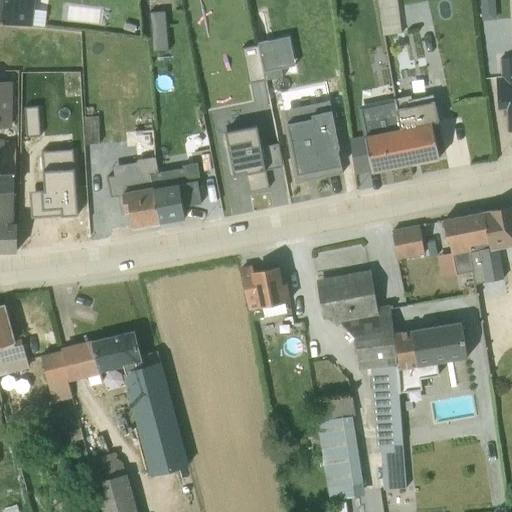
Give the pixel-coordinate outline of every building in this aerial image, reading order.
[(34,0),(0,0),(0,20),(44,25),(46,9),(33,7),(34,0)] [(396,0),(377,0),(382,34),(401,32),(396,0)] [(497,15),(496,0),(481,0),(482,15),(497,15)] [(169,45),(168,6),(154,7),(155,46),(169,45)] [(250,78),(285,71),(283,59),(296,57),(291,30),(243,39),(250,78)] [(511,126),(511,56),(499,57),(500,73),(495,74),(497,106),(503,106),(503,113),(507,114),(508,127),(511,126)] [(0,79),(0,124),(11,124),(11,79),(0,79)] [(410,94),(398,96),(398,101),(394,102),(405,163),(438,156),(432,121),(437,119),(433,100),(430,100),(429,94),(411,98),(410,98),(410,94)] [(298,180),(342,171),(328,99),(283,108),(298,180)] [(133,109),(132,110),(135,159),(136,159),(139,174),(136,175),(138,186),(121,189),(125,209),(129,209),(132,225),(158,221),(150,172),(159,170),(155,155),(151,108),(133,109)] [(86,142),(99,141),(98,114),(84,114),(86,142)] [(282,160),(279,138),(261,141),(257,117),(223,123),(232,173),(248,171),(251,188),(270,184),(266,163),(282,160)] [(405,163),(398,126),(365,132),(372,169),(405,163)] [(4,138),(4,136),(0,136),(0,188),(13,188),(15,138),(4,138)] [(199,178),(197,161),(182,163),(182,166),(159,170),(150,172),(158,221),(184,216),(182,205),(201,201),(197,178),(199,178)] [(0,220),(13,220),(13,188),(0,188),(0,220)] [(511,209),(511,205),(510,205),(483,210),(488,239),(470,243),(470,248),(472,269),(475,281),(502,276),(496,246),(511,243),(511,209)] [(435,254),(438,276),(455,274),(456,273),(456,271),(472,269),(470,248),(470,243),(488,239),(483,210),(443,218),(446,237),(448,237),(451,251),(435,254)] [(0,221),(0,248),(16,248),(16,221),(0,221)] [(392,229),(397,257),(424,252),(418,224),(392,229)] [(250,318),(286,310),(284,299),(290,297),(285,282),(281,282),(277,266),(253,270),(252,265),(240,267),(250,318)] [(370,366),(394,364),(389,302),(377,303),(370,266),(315,277),(322,316),(332,314),(332,320),(339,319),(354,334),(358,365),(370,366)] [(4,301),(0,302),(0,372),(28,365),(20,336),(15,337),(4,301)] [(391,328),(397,391),(420,387),(418,375),(437,372),(436,364),(469,359),(461,317),(391,328)] [(123,373),(131,405),(172,395),(164,362),(160,363),(157,350),(139,355),(133,330),(92,340),(91,337),(60,345),(69,378),(104,369),(111,399),(127,395),(122,373),(123,373)] [(43,353),(54,400),(72,395),(61,348),(43,353)] [(383,487),(404,485),(405,484),(394,364),(370,366),(376,442),(376,443),(379,443),(382,486),(383,487)] [(327,485),(362,482),(351,414),(354,413),(352,395),(346,395),(314,401),(313,401),(327,485)] [(318,428),(309,430),(311,446),(320,445),(318,428)] [(88,457),(102,511),(137,511),(126,470),(119,448),(88,457)] [(198,506),(189,477),(177,481),(186,510),(198,506)] [(18,511),(16,502),(4,506),(5,511),(18,511)]
